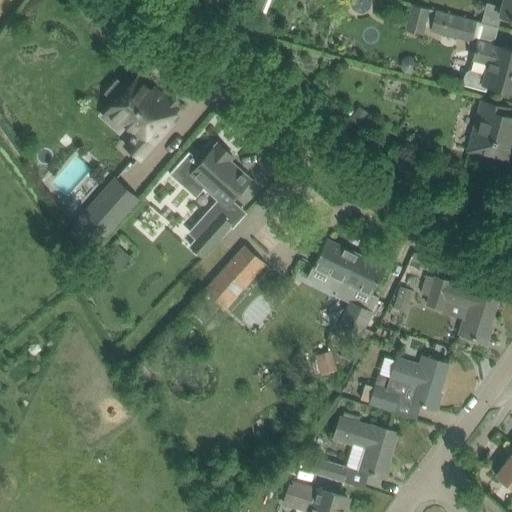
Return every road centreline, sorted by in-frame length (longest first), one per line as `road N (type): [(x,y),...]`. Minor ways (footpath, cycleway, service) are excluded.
road 1 (residential): [(511,255),(429,224),(329,165),(145,14)]
road 2 (residential): [(426,477),(511,357)]
